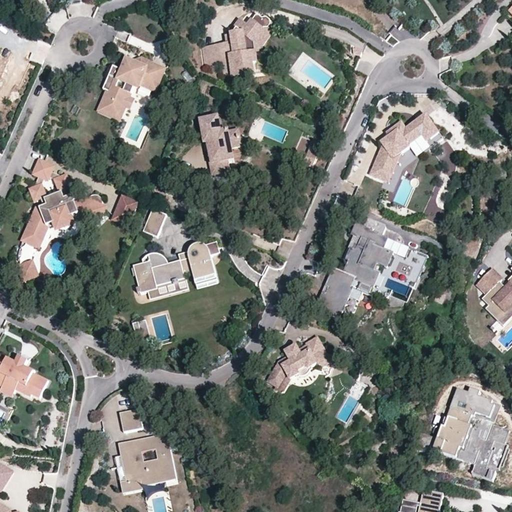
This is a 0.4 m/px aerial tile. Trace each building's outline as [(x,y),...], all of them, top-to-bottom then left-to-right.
[(268,17),(263,18),(258,14),(249,27),(241,21),(236,28),(238,30),(235,34),(234,35),(235,45),(230,46),(231,56),(222,57),(223,64),(224,75),(241,73),(242,77),(254,75),(253,64),(257,63),(256,53),(255,41),(265,28),(269,27),(272,24),(271,22),(271,20),(268,17)] [(273,32),(272,24),(269,27),(265,28),(255,41),(256,53),(262,53),(261,48),(273,32)] [(230,46),(230,44),(204,47),(206,65),(223,64),(222,57),(231,56),(230,46)] [(141,67),(143,68),(144,64),(126,56),(120,70),(127,67),(127,65),(128,63),(130,62),(132,63),(133,64),(135,69),(141,67)] [(156,92),(166,70),(156,66),(146,61),(144,64),(143,68),(141,67),(135,69),(133,64),(132,63),(130,62),(128,63),(127,65),(127,67),(120,70),(114,67),(104,90),(110,93),(103,111),(118,118),(123,107),(127,108),(131,98),(136,85),(139,84),(156,92)] [(131,98),(127,108),(132,111),(137,100),(131,98)] [(432,141),(441,135),(428,116),(407,130),(403,124),(396,128),(399,132),(390,138),(382,143),(384,146),(371,176),(386,183),(391,173),(388,172),(393,159),(394,161),(403,155),(412,149),(410,147),(424,137),(428,135),(432,141)] [(222,134),(219,120),(204,123),(207,144),(210,143),(211,150),(214,166),(230,163),(235,162),(233,150),(243,148),(241,140),(240,132),(230,134),(230,133),(222,134)] [(399,132),(396,128),(388,134),(390,138),(399,132)] [(428,144),(432,141),(428,135),(424,137),(428,144)] [(317,162),(324,146),(315,142),(308,158),(317,162)] [(214,166),(211,150),(208,150),(213,177),(231,174),(230,163),(214,166)] [(390,184),(403,155),(394,161),(393,159),(388,172),(391,173),(386,183),(390,184)] [(317,162),(308,158),(305,165),(314,169),(317,162)] [(55,166),(41,160),(33,176),(39,178),(36,185),(37,187),(30,189),(36,203),(42,200),(45,208),(41,209),(41,214),(40,216),(31,228),(27,233),(25,239),(26,242),(37,238),(41,240),(46,227),(57,223),(59,225),(61,226),(63,227),(65,226),(67,225),(68,224),(69,222),(69,218),(79,214),(97,222),(103,207),(104,204),(103,202),(102,200),(100,198),(97,197),(95,197),(92,199),(90,201),(89,202),(78,200),(76,199),(74,198),(73,196),(69,198),(66,190),(72,188),(67,174),(61,177),(53,173),(55,166)] [(175,198),(181,183),(173,179),(167,194),(175,198)] [(200,191),(181,183),(175,198),(193,206),(200,191)] [(130,229),(141,204),(123,197),(113,221),(130,229)] [(154,210),(144,233),(158,239),(168,217),(154,210)] [(446,223),(446,212),(434,212),(434,223),(446,223)] [(370,221),(366,230),(381,236),(381,238),(383,239),(387,229),(370,221)] [(366,230),(358,226),(354,237),(364,241),(361,248),(358,247),(356,252),(353,251),(351,255),(348,261),(351,262),(346,274),(335,270),(327,287),(330,289),(327,296),(324,294),(317,310),(341,320),(344,313),(345,313),(347,309),(346,309),(350,299),(354,290),(352,289),(356,281),(363,285),(361,290),(385,301),(392,297),(394,292),(386,288),(390,280),(412,290),(417,278),(418,279),(427,258),(383,239),(381,238),(381,236),(366,230)] [(218,281),(212,257),(221,255),(218,243),(206,247),(202,245),(197,245),(193,247),(190,253),(190,255),(190,258),(190,259),(181,262),(169,265),(165,258),(160,255),(154,254),(149,256),(151,262),(144,264),(134,266),(142,295),(149,293),(159,290),(158,288),(187,280),(185,276),(194,274),(198,287),(218,281)] [(190,253),(180,255),(181,262),(190,259),(190,258),(190,255),(190,253)] [(430,259),(427,258),(418,279),(421,280),(430,259)] [(32,263),(20,266),(22,273),(25,280),(36,276),(32,263)] [(511,284),(507,289),(501,283),(503,281),(492,270),(478,284),(489,295),(486,297),(493,304),(490,307),(487,310),(498,321),(511,306),(511,284)] [(416,291),(421,280),(418,279),(417,278),(412,290),(414,290),(416,291)] [(187,280),(158,288),(159,290),(149,293),(152,301),(190,291),(187,280)] [(219,285),(218,281),(198,287),(199,290),(219,285)] [(360,304),(364,294),(354,290),(350,299),(360,304)] [(493,304),(486,297),(483,300),(490,307),(493,304)] [(511,306),(498,321),(505,328),(511,320),(511,306)] [(147,320),(140,323),(145,342),(153,340),(147,320)] [(140,323),(133,325),(139,345),(146,343),(145,342),(140,323)] [(280,363),(270,381),(280,387),(286,376),(290,374),(292,379),(298,376),(301,374),(302,377),(306,377),(308,376),(310,374),(311,372),(310,369),(313,368),(318,365),(334,369),(337,359),(329,357),(319,339),(307,345),(308,347),(300,352),(298,349),(293,352),(288,355),(289,358),(280,363)] [(5,363),(0,360),(0,378),(5,381),(3,386),(15,392),(16,390),(31,397),(32,395),(40,399),(49,381),(34,374),(34,372),(25,368),(28,361),(24,359),(20,357),(16,363),(7,359),(5,363)] [(284,394),(292,379),(290,374),(286,376),(280,387),(276,394),(284,394)] [(350,396),(360,402),(361,403),(369,389),(358,382),(350,396)] [(13,396),(15,392),(3,386),(1,390),(13,396)] [(493,425),(491,424),(498,404),(480,398),(481,393),(471,389),(470,394),(459,390),(448,418),(448,419),(450,419),(447,429),(444,428),(443,429),(439,440),(422,434),(416,451),(433,457),(435,451),(476,466),(472,475),(494,482),(498,469),(488,466),(493,452),(492,451),(495,442),(505,446),(509,438),(511,431),(493,425)] [(501,405),(498,404),(491,424),(493,425),(501,405)] [(140,410),(121,414),(125,434),(144,430),(140,410)] [(450,419),(448,419),(448,418),(445,417),(442,428),(443,429),(444,428),(447,429),(450,419)] [(177,475),(169,435),(143,440),(120,445),(123,459),(126,458),(128,468),(133,487),(143,485),(143,482),(177,475)] [(16,473),(0,463),(0,491),(2,493),(3,494),(16,473)] [(133,487),(128,468),(125,469),(128,482),(122,483),(125,495),(144,491),(144,488),(179,481),(177,475),(143,482),(143,485),(133,487)] [(441,511),(445,495),(425,491),(422,504),(419,511),(441,511)] [(419,511),(422,504),(404,500),(401,511),(419,511)]
